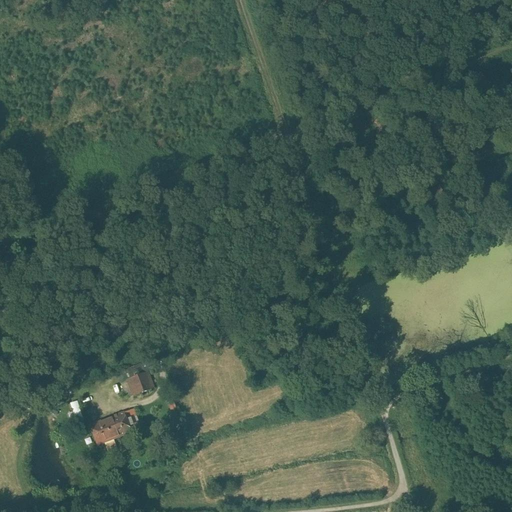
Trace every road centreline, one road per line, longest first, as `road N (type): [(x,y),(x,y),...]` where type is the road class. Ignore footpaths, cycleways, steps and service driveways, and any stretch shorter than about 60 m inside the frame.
road 1 (track): [(287,135),(380,407)]
road 2 (track): [(0,247),(102,206),(157,355)]
road 3 (track): [(511,44),(287,135)]
road 4 (track): [(287,135),(102,206)]
road 5 (track): [(238,0),(287,135)]
road 6 (track): [(380,407),(511,357)]
